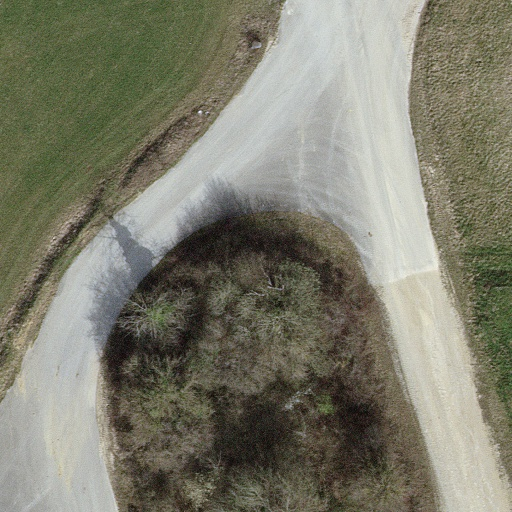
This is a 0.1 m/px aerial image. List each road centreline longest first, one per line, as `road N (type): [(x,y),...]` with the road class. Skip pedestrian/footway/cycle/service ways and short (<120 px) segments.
road 1 (track): [(339,0),(341,54),(255,147),(145,228),(73,314),(0,474)]
road 2 (track): [(476,511),(372,193),(341,54),(384,0)]
